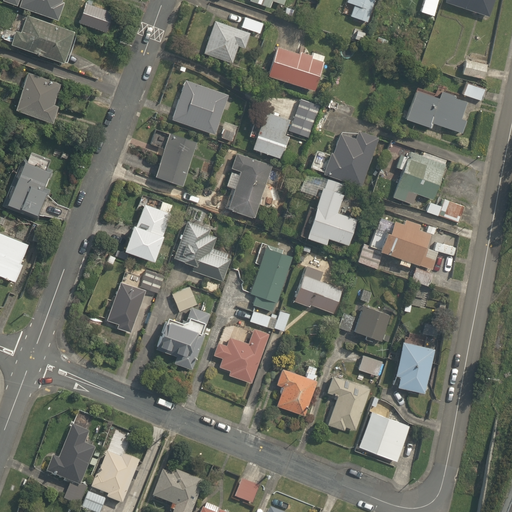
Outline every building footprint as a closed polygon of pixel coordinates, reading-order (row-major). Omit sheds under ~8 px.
[(20,0),(18,6),(57,21),(64,3),(60,2),(60,0),(20,0)] [(248,0),(249,1),(274,10),(276,3),(282,5),(283,0),(248,0)] [(366,23),(373,0),(345,0),(345,2),(353,5),(348,17),(366,23)] [(422,0),(419,12),(431,16),(436,0),(422,0)] [(444,0),(444,2),(488,17),(493,0),(444,0)] [(11,45),(62,64),(74,32),(26,15),(20,33),(15,31),(11,45)] [(241,26),(264,33),(267,25),(244,17),(241,26)] [(203,53),(231,63),(237,46),(244,48),(249,34),(214,21),(203,53)] [(376,36),(372,46),(383,51),(387,40),(376,36)] [(266,76),(313,91),(324,56),(312,53),(311,56),(298,52),(298,54),(275,47),(266,76)] [(461,75),(483,79),(486,65),(464,60),(461,75)] [(14,110),(50,123),(57,106),(53,104),(60,84),(28,72),(14,110)] [(171,120),(213,134),(227,95),(184,80),(171,120)] [(462,94),(480,100),(483,89),(466,83),(462,94)] [(246,98),(265,104),(269,93),(250,86),(246,98)] [(432,123),(461,134),(465,120),(463,120),(466,110),(463,109),(465,102),(454,98),(455,96),(440,91),(437,99),(416,91),(406,120),(430,128),(432,123)] [(251,149),(292,163),(295,156),(283,152),(288,137),(283,135),(288,120),(264,112),(251,149)] [(220,137),(231,142),(238,128),(222,122),(220,128),(221,129),(219,133),(221,134),(220,137)] [(359,187),(377,137),(355,130),(354,133),(340,133),(337,132),(330,153),(328,152),(327,155),(314,150),(309,166),(322,171),(321,174),(359,187)] [(153,176),(180,186),(195,143),(168,134),(153,176)] [(406,158),(401,156),(404,148),(390,143),(382,166),(395,170),(396,168),(401,169),(391,197),(411,204),(415,193),(432,199),(444,164),(408,151),(406,158)] [(35,215),(44,192),(40,191),(48,172),(44,171),(49,159),(25,150),(5,203),(35,215)] [(224,207),(253,218),(271,166),(235,153),(224,185),(231,188),(224,207)] [(343,185),(304,171),(297,191),(313,196),(315,189),(321,191),(314,209),(308,207),(298,236),(324,245),(326,238),(346,245),(355,220),(336,213),(342,196),(339,195),(343,185)] [(424,212),(457,223),(463,207),(442,200),(439,206),(427,202),(424,212)] [(126,252),(152,261),(169,214),(168,213),(171,204),(161,201),(158,209),(143,203),(126,252)] [(409,262),(430,269),(436,252),(423,248),(428,233),(416,229),(417,224),(402,219),(401,224),(391,220),(391,222),(378,218),(368,246),(361,243),(355,261),(376,268),(381,252),(399,258),(397,263),(407,267),(409,262)] [(190,271),(221,281),(229,260),(224,258),(226,253),(211,248),(215,237),(206,234),(208,229),(186,221),(173,259),(192,266),(190,271)] [(39,243),(44,228),(36,225),(31,240),(39,243)] [(433,234),(435,227),(427,226),(425,232),(433,234)] [(0,276),(14,282),(21,264),(18,263),(26,244),(0,234),(0,276)] [(252,305),(270,311),(273,302),(275,303),(290,256),(281,253),(282,250),(265,244),(249,294),(255,295),(252,305)] [(308,255),(310,247),(303,245),(301,253),(308,255)] [(309,305),(332,313),(341,288),(319,280),(322,271),(305,265),(293,302),(308,307),(309,305)] [(411,280),(428,286),(432,273),(415,268),(411,280)] [(140,286),(153,291),(160,273),(147,269),(140,286)] [(116,328),(130,333),(144,290),(119,282),(106,320),(117,324),(116,328)] [(171,294),(179,312),(196,304),(188,286),(171,294)] [(367,303),(370,292),(362,290),(359,300),(367,303)] [(353,331),(380,341),(389,316),(363,306),(353,331)] [(173,363),(191,369),(204,333),(202,332),(209,313),(190,307),(185,321),(182,320),(181,323),(165,317),(154,349),(175,356),(173,363)] [(249,321),(266,327),(269,317),(252,311),(249,321)] [(273,328),(282,331),(288,314),(279,311),(273,328)] [(349,332),(354,316),(341,312),(336,329),(349,332)] [(227,375),(250,383),(268,334),(252,328),(247,343),(229,337),(225,346),(217,343),(213,355),(221,358),(218,367),(229,371),(227,375)] [(395,386),(423,393),(434,350),(401,341),(393,375),(397,376),(395,386)] [(357,369),(376,376),(381,362),(362,355),(357,369)] [(275,406),(303,415),(315,381),(314,380),(316,375),(314,374),(316,368),(307,365),(304,376),(281,368),(275,384),(282,387),(275,406)] [(357,421),(368,389),(330,376),(325,392),(336,396),(328,421),(326,425),(343,430),(345,427),(354,430),(357,421)] [(408,425),(397,421),(370,412),(367,421),(358,446),(396,460),(408,425)] [(63,499),(77,505),(85,487),(79,484),(93,449),(83,445),(88,432),(71,425),(57,459),(51,457),(45,473),(70,482),(63,499)] [(105,498),(121,504),(138,462),(121,455),(120,458),(106,452),(96,475),(95,475),(90,488),(107,495),(105,498)] [(172,511),(190,511),(202,481),(174,470),(172,475),(161,470),(151,496),(175,506),(172,511)] [(235,497),(251,503),(257,486),(241,480),(235,497)] [(98,511),(105,499),(87,489),(80,503),(95,511),(98,511)] [(148,497),(150,492),(145,490),(144,496),(143,496),(137,511),(147,511),(152,498),(148,497)]
